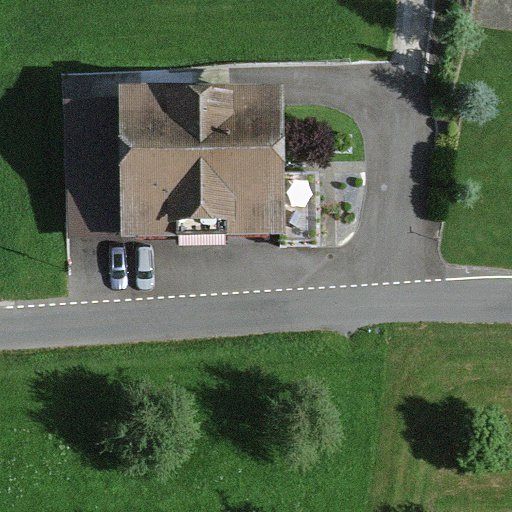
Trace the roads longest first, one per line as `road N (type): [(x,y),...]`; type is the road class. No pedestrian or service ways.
road 1 (unclassified): [(511,313),(396,311),(0,331)]
road 2 (track): [(422,0),(396,311)]
